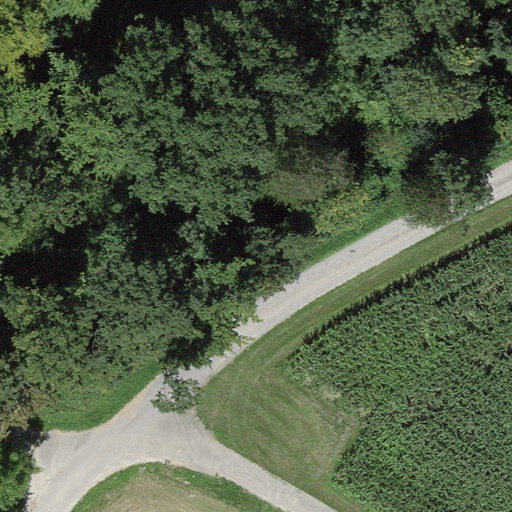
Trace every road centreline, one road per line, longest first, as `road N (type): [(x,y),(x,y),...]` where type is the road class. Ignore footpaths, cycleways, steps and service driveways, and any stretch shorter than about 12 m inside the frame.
road 1 (track): [(511,161),(353,267),(95,474),(59,511)]
road 2 (track): [(304,511),(145,434)]
